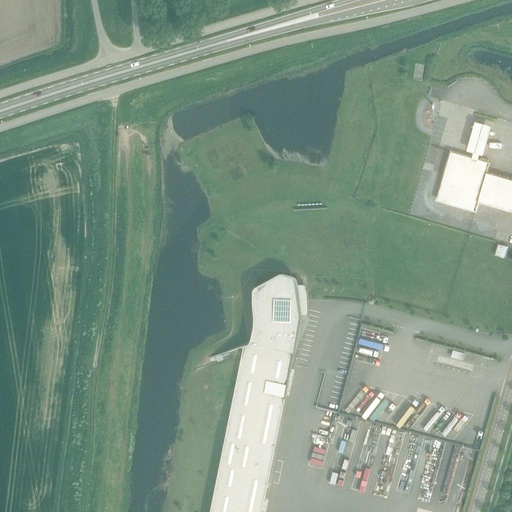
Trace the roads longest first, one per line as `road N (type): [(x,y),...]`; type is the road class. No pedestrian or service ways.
road 1 (unclassified): [(0,128),(280,41),(464,0)]
road 2 (track): [(112,92),(107,289),(78,511)]
road 3 (primary): [(0,111),(294,22)]
road 4 (unclassified): [(105,62),(316,0)]
road 5 (unclassified): [(511,377),(474,511)]
